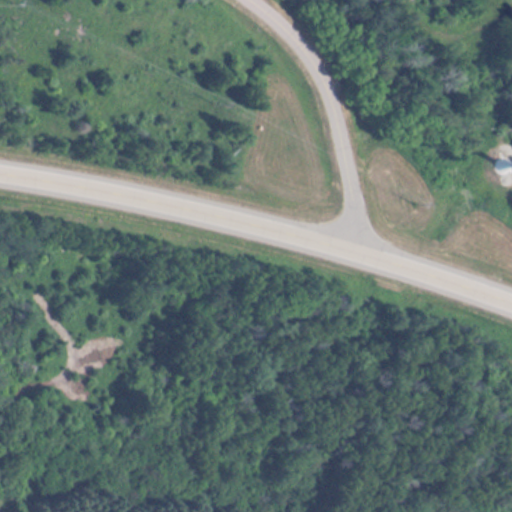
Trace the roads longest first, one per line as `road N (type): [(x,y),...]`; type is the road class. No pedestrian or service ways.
road 1 (primary): [(0,164),(199,203),(511,297)]
road 2 (secondary): [(257,0),(308,51),(320,77),(356,246)]
